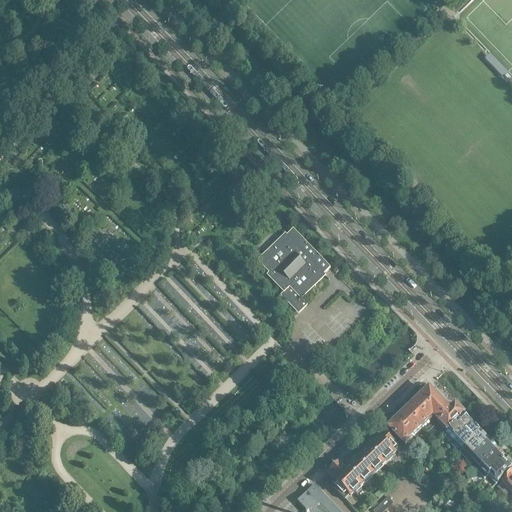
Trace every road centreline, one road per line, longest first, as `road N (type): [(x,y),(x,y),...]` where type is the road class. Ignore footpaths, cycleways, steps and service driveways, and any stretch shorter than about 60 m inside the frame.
road 1 (secondary): [(113,0),(439,346)]
road 2 (secondary): [(455,328),(138,0)]
road 3 (residential): [(267,511),(433,353)]
